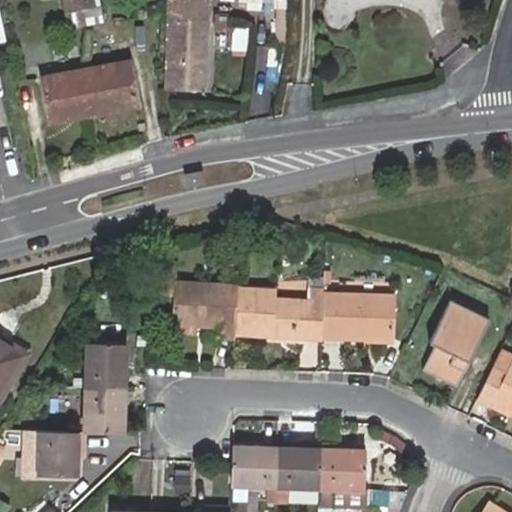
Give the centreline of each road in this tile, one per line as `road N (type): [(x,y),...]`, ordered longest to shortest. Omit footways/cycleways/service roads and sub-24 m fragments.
road 1 (tertiary): [(419,144),(288,139),(9,203)]
road 2 (tertiary): [(19,245),(419,144)]
road 3 (residential): [(455,441),(367,398),(236,393),(191,412)]
